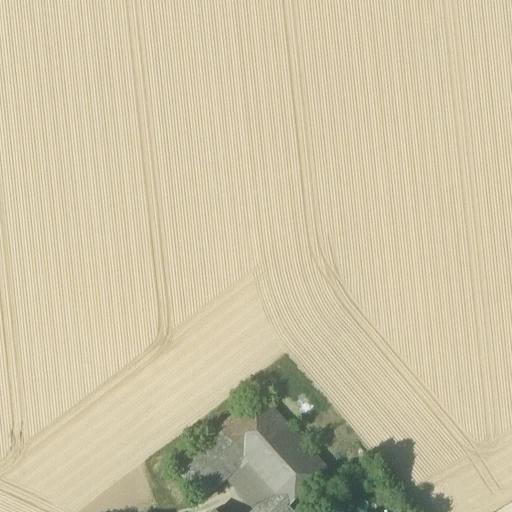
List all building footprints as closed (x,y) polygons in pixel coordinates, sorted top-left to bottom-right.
[(256,398),(240,413),(265,441),(282,425),(256,398)] [(240,413),(194,456),(180,470),(175,474),(202,504),(224,483),(243,466),(241,464),(265,441),(240,413)] [(282,425),(265,441),(241,464),(243,466),(270,496),(285,511),(287,511),(324,472),(282,425)] [(169,458),(180,470),(194,456),(184,445),(169,458)] [(270,496),(243,466),(224,483),(250,511),(254,511),(259,507),(270,496)] [(263,511),(285,511),(270,496),(259,507),(263,511)]
